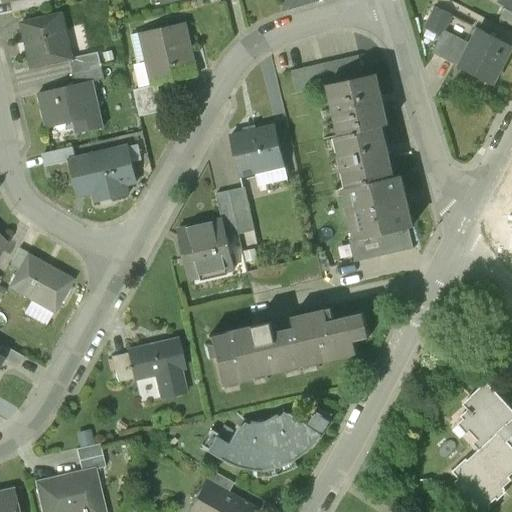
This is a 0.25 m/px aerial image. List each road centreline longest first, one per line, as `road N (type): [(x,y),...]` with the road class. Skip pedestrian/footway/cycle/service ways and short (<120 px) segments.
road 1 (residential): [(329,0),(263,25),(237,54),(128,245)]
road 2 (residential): [(461,222),(341,461),(306,511)]
road 3 (residential): [(461,222),(436,172),(391,0)]
road 4 (residential): [(128,245),(42,398),(0,431)]
road 5 (residential): [(128,245),(38,196),(18,164),(0,84)]
